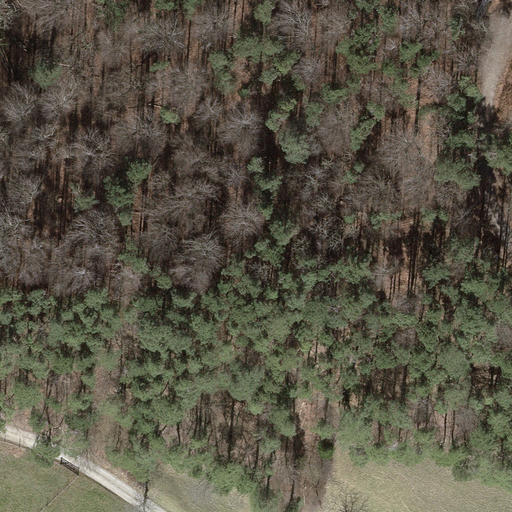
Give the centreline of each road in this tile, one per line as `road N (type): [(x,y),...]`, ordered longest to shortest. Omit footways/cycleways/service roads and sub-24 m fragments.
road 1 (track): [(509,0),(487,101),(483,174),(511,234)]
road 2 (track): [(0,428),(100,472),(159,511)]
